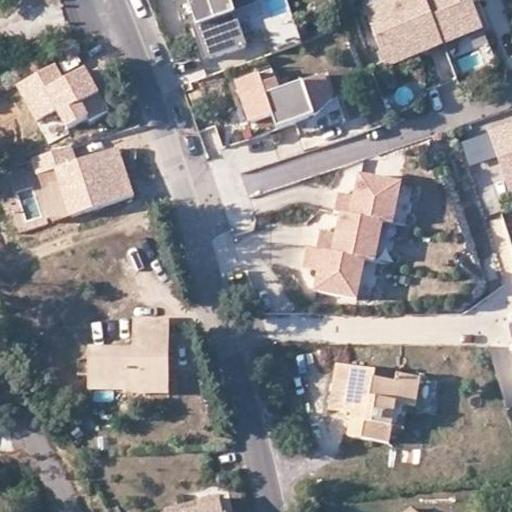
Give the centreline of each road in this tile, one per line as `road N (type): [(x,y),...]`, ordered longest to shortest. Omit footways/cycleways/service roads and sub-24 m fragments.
road 1 (residential): [(270,511),(186,209),(110,0)]
road 2 (tertiary): [(0,378),(72,511)]
